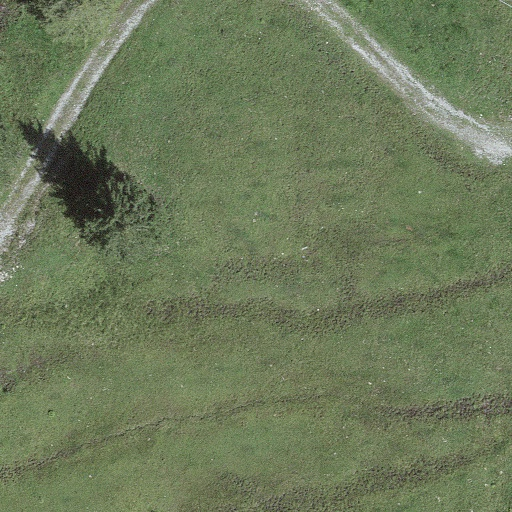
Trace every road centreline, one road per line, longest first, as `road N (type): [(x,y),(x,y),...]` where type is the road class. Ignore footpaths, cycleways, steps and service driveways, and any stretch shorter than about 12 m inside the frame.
road 1 (track): [(142,0),(99,57),(0,229)]
road 2 (track): [(511,140),(447,120),(314,0)]
